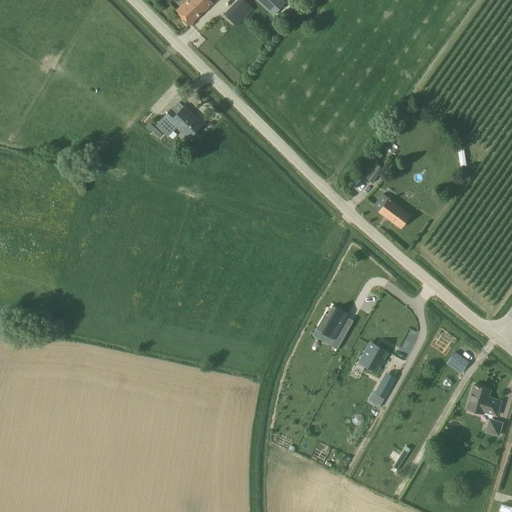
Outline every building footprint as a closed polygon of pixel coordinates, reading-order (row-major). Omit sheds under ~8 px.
[(190,25),(213,3),(210,0),(187,0),(176,11),(190,25)] [(244,0),(235,0),(223,12),(235,23),(251,6),(244,0)] [(255,0),(273,16),(286,2),(283,0),(255,0)] [(172,109),(156,125),(169,137),(178,128),(189,138),(202,125),(195,118),(195,117),(193,115),(192,115),(184,108),(177,114),(172,109)] [(373,183),(383,168),(376,163),(365,178),(373,183)] [(401,228),(410,215),(389,199),(379,212),(401,228)] [(359,255),(356,258),(363,266),(366,264),(359,255)] [(347,315),(341,312),(341,311),(332,306),(327,314),(325,313),(316,329),(333,339),(330,345),(337,349),(348,330),(341,326),(347,315)] [(398,348),(405,351),(415,332),(408,328),(398,348)] [(362,360),(369,364),(367,367),(376,371),(386,352),(379,348),(378,349),(376,348),(376,347),(371,344),(362,360)] [(462,373),(470,362),(455,351),(447,362),(462,373)] [(383,380),(376,392),(384,397),(392,384),(391,384),(383,380)] [(497,415),(501,401),(488,397),(490,390),(474,385),(467,409),(483,413),(484,411),(497,415)] [(499,435),(502,423),(495,420),(493,425),(488,424),(486,432),(499,435)]
